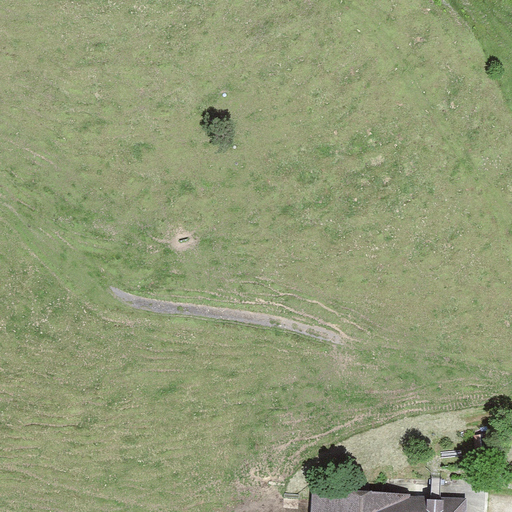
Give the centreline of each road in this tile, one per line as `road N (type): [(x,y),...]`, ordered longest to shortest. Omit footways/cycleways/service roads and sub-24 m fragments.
road 1 (track): [(511,385),(256,321),(166,310),(105,286),(0,204)]
road 2 (track): [(347,0),(399,38),(511,226)]
